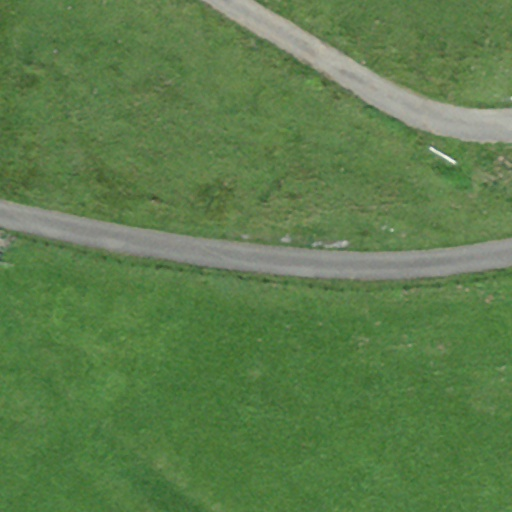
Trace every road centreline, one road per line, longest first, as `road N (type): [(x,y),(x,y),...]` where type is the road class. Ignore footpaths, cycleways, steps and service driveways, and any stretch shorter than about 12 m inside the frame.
road 1 (unclassified): [(0,216),(285,262),(446,263),(511,252)]
road 2 (unclassified): [(511,127),(427,114),(222,0)]
